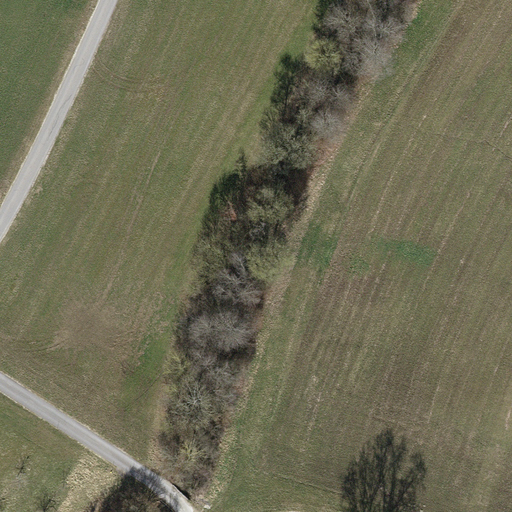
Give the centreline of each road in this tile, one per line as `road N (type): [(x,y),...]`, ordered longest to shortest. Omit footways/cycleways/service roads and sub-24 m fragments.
road 1 (unclassified): [(108,0),(0,226)]
road 2 (track): [(187,511),(128,458),(0,377)]
